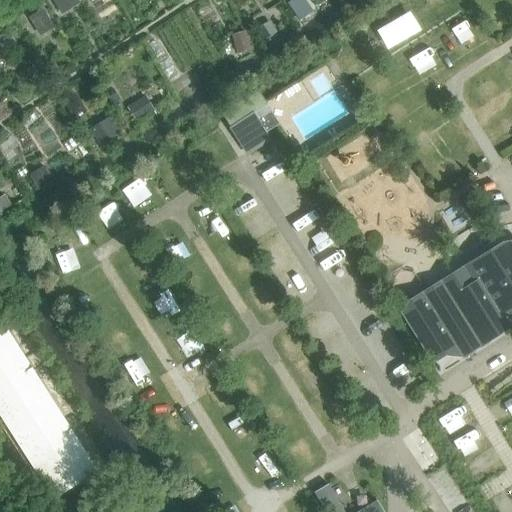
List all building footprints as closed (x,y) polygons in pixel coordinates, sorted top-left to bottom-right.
[(267,102),(229,125),(247,155),(274,138),(269,130),(280,123),(267,102)] [(443,286),(399,313),(423,350),(444,337),(452,346),(478,330),(479,332),(497,322),(501,329),(511,326),(511,240),(501,243),(474,266),(469,278),(470,281),(460,288),(457,284),(443,286)] [(5,327),(0,330),(0,416),(21,449),(53,500),(97,472),(65,421),(5,327)] [(347,511),(331,482),(315,491),(326,511),(347,511)] [(384,511),(377,499),(355,511),(384,511)]
